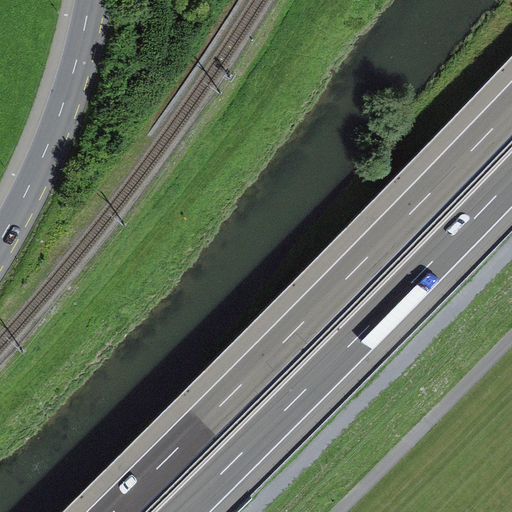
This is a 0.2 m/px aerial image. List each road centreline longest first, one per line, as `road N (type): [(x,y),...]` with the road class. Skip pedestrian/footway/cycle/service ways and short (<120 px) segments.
road 1 (motorway): [(511,109),(116,511)]
road 2 (track): [(0,409),(94,310),(262,104),(328,0)]
road 3 (motorway): [(185,511),(511,181)]
road 4 (track): [(511,251),(258,511)]
road 5 (primary): [(0,241),(64,102),(90,0)]
road 6 (track): [(511,342),(343,511)]
